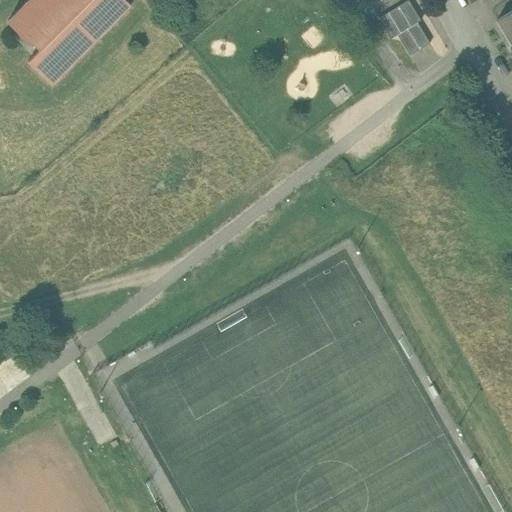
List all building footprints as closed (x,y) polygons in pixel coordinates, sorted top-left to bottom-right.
[(27,0),(7,21),(14,28),(10,32),(33,55),(28,60),(52,84),(131,5),(126,0),(27,0)] [(408,0),(407,0),(398,6),(411,26),(417,22),(421,20),(408,0)] [(411,26),(398,6),(388,12),(401,32),(407,28),(411,26)] [(511,10),(496,20),(511,45),(511,44),(511,10)] [(401,32),(388,12),(378,18),(390,38),(397,34),(401,32)] [(411,26),(407,28),(420,49),(430,43),(417,22),(411,26)] [(401,32),(397,34),(410,55),(420,49),(407,28),(401,32)]
